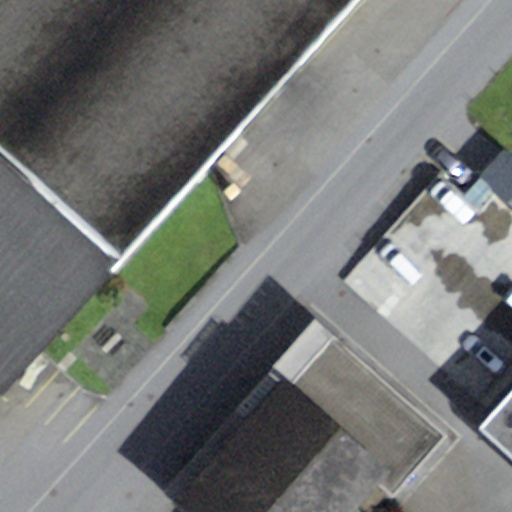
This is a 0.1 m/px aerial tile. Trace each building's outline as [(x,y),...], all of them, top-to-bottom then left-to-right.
[(0,0),(0,390),(3,393),(357,0),(0,0)] [(343,283),(492,416),(511,394),(511,206),(492,188),(475,207),(439,175),(343,283)] [(163,494),(183,511),(188,511),(324,359),(361,392),(368,384),(432,440),(391,485),(381,477),(375,483),(392,498),(444,439),(314,324),(163,494)] [(349,511),(375,483),(381,477),(391,485),(432,440),(368,384),(361,392),(324,359),(188,511),(349,511)] [(511,394),(492,416),(479,431),(511,460),(511,394)]
